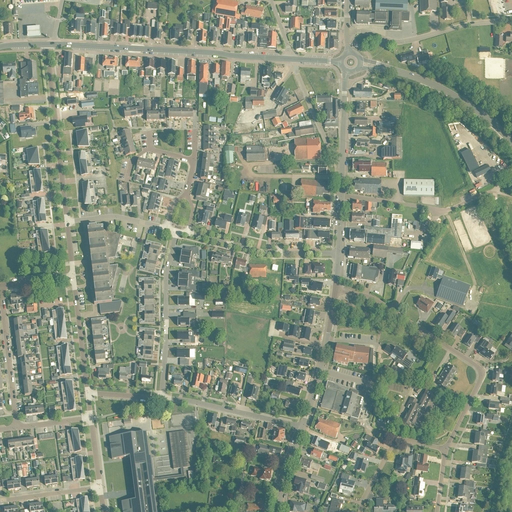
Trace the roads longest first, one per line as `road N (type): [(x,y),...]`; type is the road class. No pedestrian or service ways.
road 1 (residential): [(444,452),(480,370),(368,296),(335,291)]
road 2 (primary): [(292,58),(50,45)]
road 3 (unclassified): [(65,221),(50,45)]
road 4 (primary): [(511,142),(443,89),(360,63)]
road 5 (unclassified): [(347,29),(399,43),(511,20)]
road 6 (residential): [(161,397),(176,231)]
road 7 (residential): [(338,253),(266,253),(187,233)]
road 8 (residential): [(302,427),(161,397)]
road 9 (residential): [(17,428),(0,285)]
